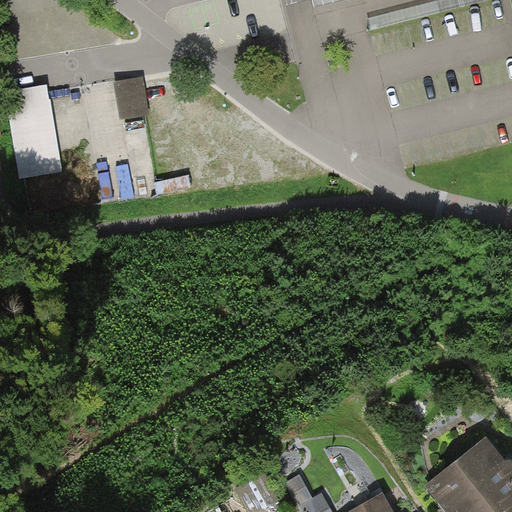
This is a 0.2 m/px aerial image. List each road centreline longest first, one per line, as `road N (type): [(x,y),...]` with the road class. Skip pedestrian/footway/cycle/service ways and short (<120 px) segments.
road 1 (residential): [(409,202),(151,231),(0,237)]
road 2 (residential): [(109,0),(325,155),(409,202)]
